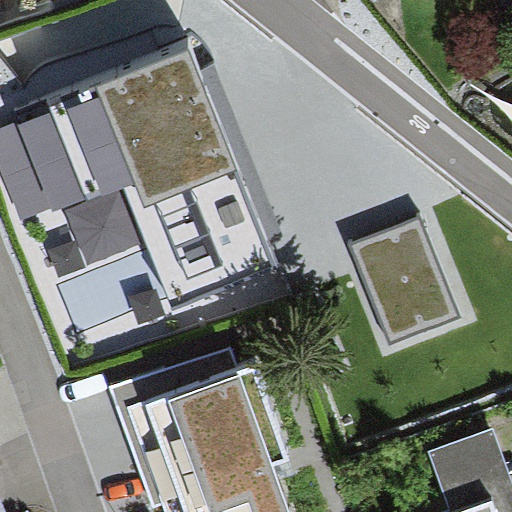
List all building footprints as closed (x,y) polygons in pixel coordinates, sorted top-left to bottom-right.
[(187,40),(13,111),(50,200),(116,173),(143,237),(49,276),(72,329),(163,292),(167,302),(277,257),(187,40)] [(453,316),(415,222),(351,247),(390,342),(453,316)] [(241,354),(240,352),(237,353),(232,340),(117,381),(158,498),(166,495),(172,511),(299,511),(278,450),(291,446),(257,349),(241,354)] [(429,444),(449,501),(494,485),(503,511),(511,511),(511,472),(493,421),(429,444)] [(449,501),(416,511),(503,511),(494,485),(449,501)] [(0,511),(9,511),(10,511),(0,486),(0,511)]
